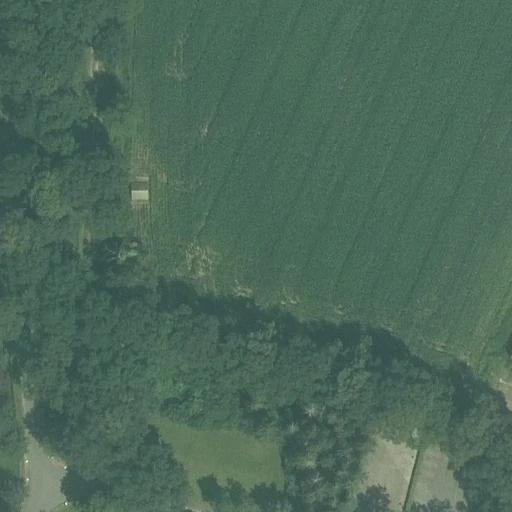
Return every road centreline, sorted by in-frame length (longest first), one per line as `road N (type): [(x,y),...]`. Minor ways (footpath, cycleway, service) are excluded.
road 1 (track): [(100,486),(85,308),(94,0)]
road 2 (unclassified): [(40,483),(15,253),(0,198)]
road 3 (unclassified): [(40,483),(93,484),(170,511)]
